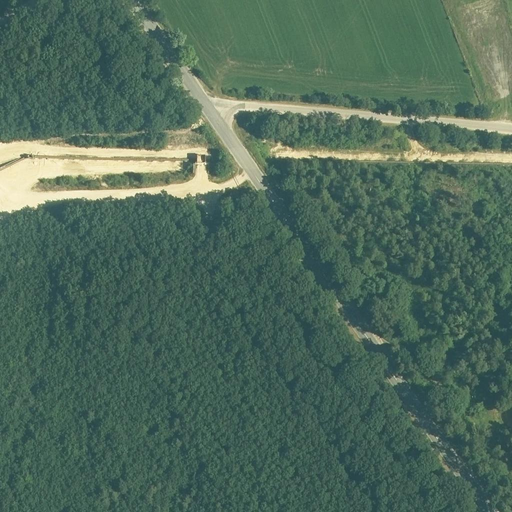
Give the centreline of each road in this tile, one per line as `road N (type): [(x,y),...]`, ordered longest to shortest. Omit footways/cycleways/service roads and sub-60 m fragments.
road 1 (unclassified): [(498,511),(198,80)]
road 2 (residential): [(511,117),(198,80)]
